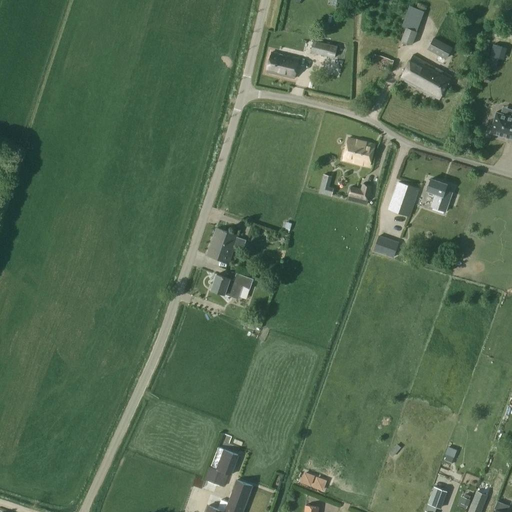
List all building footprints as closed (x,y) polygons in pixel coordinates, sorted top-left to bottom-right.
[(401,40),(408,43),(412,45),(417,32),(406,27),(401,40)] [(434,37),(427,49),(446,59),(452,47),(434,37)] [(334,58),(337,46),(313,41),(310,52),(334,58)] [(493,64),(494,56),(504,57),(505,47),(490,44),(487,63),(493,64)] [(267,72),(294,78),(299,59),(271,52),(267,72)] [(374,53),(371,63),(391,69),(394,60),(374,53)] [(406,67),(426,77),(446,88),(452,75),(413,55),(406,67)] [(406,67),(400,79),(439,100),(446,88),(426,77),(406,67)] [(511,116),(496,112),(490,133),(511,139),(511,116)] [(348,138),(343,160),(369,166),(374,144),(348,138)] [(431,179),(427,190),(429,191),(429,194),(433,195),(434,193),(436,194),(431,206),(445,211),(452,192),(445,190),(447,184),(431,179)] [(388,209),(409,216),(419,189),(397,182),(388,209)] [(349,196),(367,200),(370,186),(362,184),(361,190),(351,187),(349,196)] [(216,228),(207,255),(228,262),(238,236),(216,228)] [(379,236),(374,251),(393,257),(398,243),(379,236)] [(216,274),(211,290),(224,294),(238,299),(242,287),(250,289),(253,278),(236,273),(233,280),(216,274)] [(452,463),(457,449),(449,446),(444,460),(452,463)] [(209,467),(204,479),(224,486),(228,474),(231,475),(239,455),(217,447),(210,467),(209,467)] [(325,491),(328,479),(304,471),(300,483),(325,491)] [(205,511),(242,511),(252,486),(237,481),(228,503),(221,500),(218,509),(208,506),(205,511)] [(480,511),(488,495),(476,491),(467,511),(480,511)] [(458,505),(468,508),(471,495),(461,493),(458,505)]
